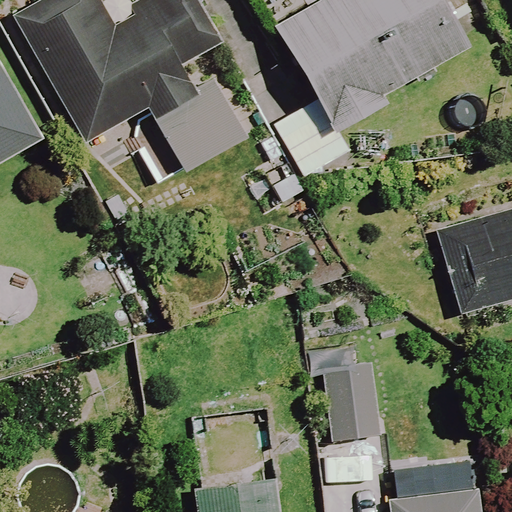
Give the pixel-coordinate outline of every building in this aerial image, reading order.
[(214,51),(185,0),(148,0),(104,25),(90,0),(46,0),(9,21),(81,149),(117,129),(152,191),(239,143),(203,78),(190,85),(181,69),(214,51)] [(462,52),(433,0),(323,0),(325,2),(270,32),(328,137),(380,108),(376,100),(462,52)] [(0,164),(35,145),(0,82),(0,164)] [(511,302),(511,210),(431,232),(454,318),(511,302)] [(376,438),(366,366),(317,373),(327,445),(376,438)] [(268,511),(264,483),(191,493),(193,511),(268,511)] [(480,511),(479,497),(386,503),(386,511),(480,511)]
